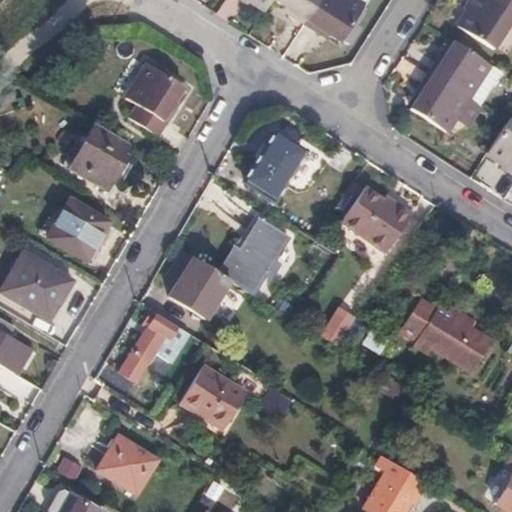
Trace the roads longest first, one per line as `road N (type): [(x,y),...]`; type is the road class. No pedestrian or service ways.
road 1 (residential): [(0,492),(249,68)]
road 2 (residential): [(334,115),(511,225)]
road 3 (residential): [(334,115),(408,0)]
road 4 (residential): [(145,0),(249,68)]
